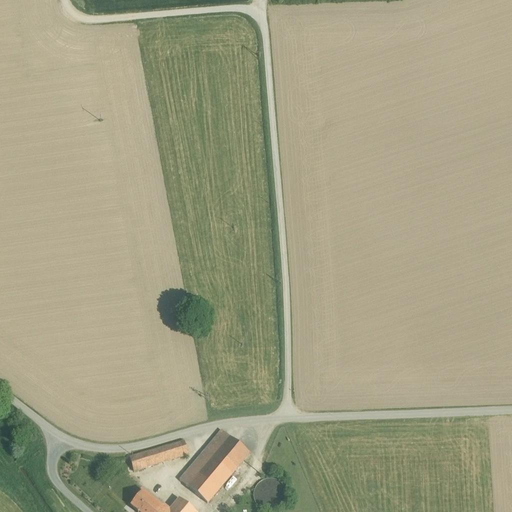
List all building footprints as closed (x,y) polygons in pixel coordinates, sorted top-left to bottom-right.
[(222,431),(198,459),(206,466),(230,438),(222,431)] [(230,438),(206,466),(188,488),(207,504),(249,454),(230,438)] [(184,442),(130,458),(134,472),(188,455),(184,442)] [(198,459),(180,481),(188,488),(206,466),(198,459)] [(284,500),(285,494),(284,487),(280,482),(275,479),(269,477),(263,479),(257,482),(254,488),(253,494),(254,500),(258,505),(263,509),(269,510),(275,509),(281,505),(284,500)] [(157,511),(162,507),(143,491),(131,507),(137,511),(157,511)] [(195,511),(179,499),(170,510),(164,505),(162,507),(157,511),(195,511)]
